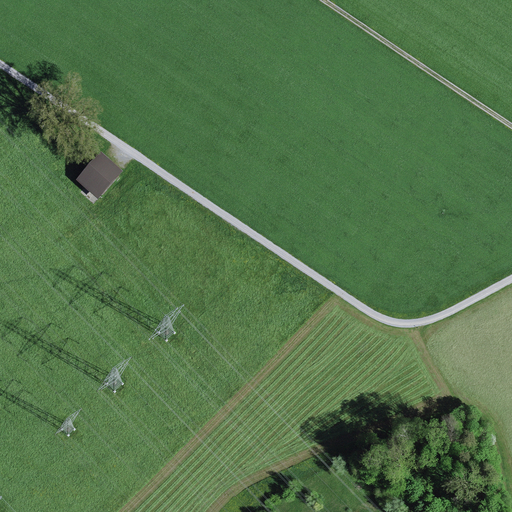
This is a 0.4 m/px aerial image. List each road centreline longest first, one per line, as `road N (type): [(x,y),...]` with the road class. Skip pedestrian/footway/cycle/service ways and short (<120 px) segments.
road 1 (track): [(0,65),(374,316),(406,324),(440,315),(511,277)]
road 2 (track): [(511,125),(323,0)]
